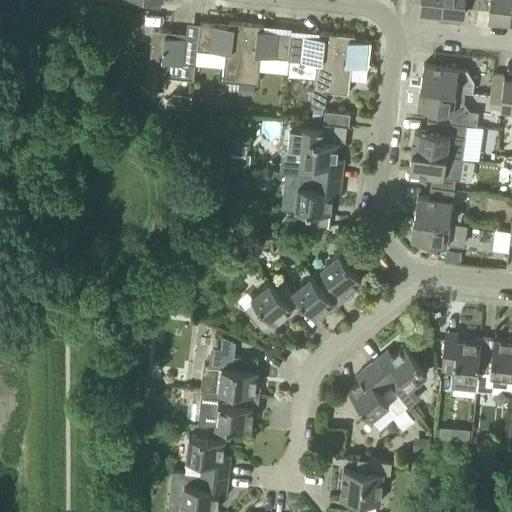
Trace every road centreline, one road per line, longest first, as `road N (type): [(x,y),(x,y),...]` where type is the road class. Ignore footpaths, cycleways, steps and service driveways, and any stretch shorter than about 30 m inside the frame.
road 1 (residential): [(393,30),(378,205),(385,242),(427,277)]
road 2 (residential): [(293,476),(302,378),(427,277)]
road 3 (residential): [(280,0),(371,12),(393,30)]
